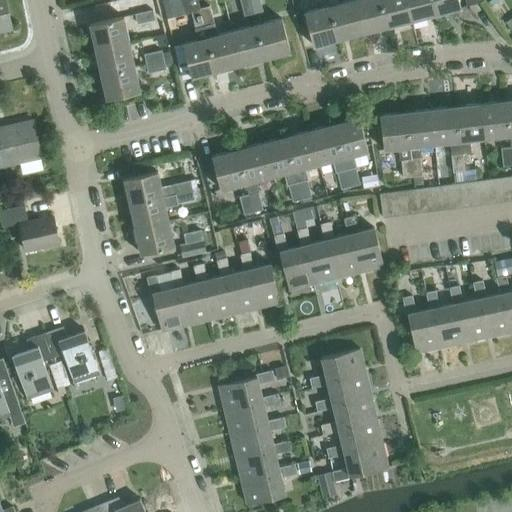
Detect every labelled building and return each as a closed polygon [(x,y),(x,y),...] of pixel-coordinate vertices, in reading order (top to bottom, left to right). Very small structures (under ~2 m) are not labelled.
[(0,0),(0,32),(12,30),(5,0),(0,0)] [(150,0),(118,0),(114,1),(118,18),(123,17),(135,14),(152,10),(150,0)] [(205,26),(200,9),(197,0),(181,0),(185,12),(191,11),(198,39),(183,43),(191,77),(216,71),(208,37),(207,37),(204,26),(205,26)] [(208,0),(197,0),(200,9),(210,6),(208,0)] [(240,0),(244,16),(254,13),(250,0),(240,0)] [(250,0),(254,13),(263,11),(259,0),(250,0)] [(354,0),(349,0),(330,5),(338,39),(363,33),(354,0)] [(380,0),(354,0),(363,33),(387,27),(380,0)] [(380,0),(387,27),(411,20),(406,0),(380,0)] [(406,0),(411,20),(436,14),(432,0),(406,0)] [(432,0),(436,14),(461,8),(458,0),(432,0)] [(313,46),(338,39),(330,5),(305,12),(313,46)] [(200,9),(205,26),(214,24),(210,6),(200,9)] [(137,24),(155,20),(152,10),(135,14),(137,24)] [(95,49),(129,42),(123,17),(118,18),(90,24),(95,49)] [(256,24),(265,58),(290,52),(281,18),(256,24)] [(241,64),(265,58),(256,24),(232,30),(241,64)] [(216,71),(241,64),(232,30),(208,37),(216,71)] [(129,42),(95,49),(101,74),(134,66),(129,42)] [(146,63),(163,59),(161,50),(144,54),(146,63)] [(163,59),(146,63),(148,74),(166,69),(163,59)] [(134,66),(101,74),(106,99),(140,91),(134,66)] [(484,138),(509,135),(505,101),(480,104),(484,138)] [(480,104),(455,107),(461,153),(470,152),(469,140),(484,138),(480,104)] [(461,153),(455,107),(430,109),(434,144),(450,142),(451,154),(461,153)] [(419,146),(434,144),(430,109),(405,112),(411,159),(421,157),(419,146)] [(380,115),(384,150),(400,148),(401,160),(411,159),(405,112),(380,115)] [(346,169),(355,167),(352,155),(368,151),(359,117),(334,124),(346,169)] [(32,122),(0,128),(0,165),(40,156),(32,122)] [(318,164),(333,160),(336,172),(346,169),(334,124),(310,130),(318,164)] [(297,182),(307,179),(304,168),(318,164),(310,130),(285,137),(297,182)] [(270,176),(285,173),(288,184),(297,182),(285,137),(261,143),(270,176)] [(246,183),(245,183),(249,195),(258,192),(255,180),(270,176),(261,143),(237,149),(246,183)] [(501,148),(503,166),(511,165),(511,160),(510,147),(501,148)] [(221,189),(245,183),(246,183),(237,149),(212,156),(221,189)] [(461,153),(451,154),(453,172),(463,171),(461,153)] [(423,176),(421,157),(411,159),(413,177),(423,176)] [(413,177),(411,159),(401,160),(403,178),(413,177)] [(355,167),(346,169),(351,187),(360,184),(355,167)] [(341,189),(351,187),(346,169),(336,172),(341,189)] [(175,194),(173,185),(161,187),(157,171),(124,178),(130,204),(175,194)] [(463,171),(453,172),(454,183),(463,182),(464,182),(463,171)] [(501,202),(511,200),(511,189),(510,176),(498,177),(501,202)] [(490,203),(501,202),(498,177),(486,179),(490,203)] [(297,182),(302,200),(311,197),(307,179),(297,182)] [(478,205),(490,203),(486,179),(475,180),(478,205)] [(466,206),(478,205),(475,180),(464,182),(463,182),(466,206)] [(175,194),(192,190),(190,181),(173,185),(175,194)] [(302,200),(297,182),(288,184),(293,202),(302,200)] [(454,208),(466,206),(463,182),(454,183),(451,184),(454,208)] [(442,210),(454,208),(451,184),(439,185),(442,210)] [(430,211),(442,210),(439,185),(427,187),(430,211)] [(419,213),(430,211),(427,187),(415,188),(419,213)] [(407,214),(419,213),(415,188),(404,190),(407,214)] [(175,194),(177,203),(194,200),(192,190),(175,194)] [(395,216),(407,214),(404,190),(392,191),(395,216)] [(383,217),(395,216),(392,191),(380,193),(383,217)] [(263,210),(258,192),(249,195),(253,212),(263,210)] [(169,221),(165,207),(177,204),(177,203),(175,194),(130,204),(135,228),(169,221)] [(253,212),(249,195),(239,197),(244,215),(253,212)] [(25,205),(0,210),(0,220),(1,227),(20,223),(26,250),(59,243),(53,216),(29,221),(25,205)] [(350,233),(360,272),(384,266),(374,228),(358,232),(354,216),(344,219),(348,234),(350,233)] [(169,221),(135,228),(141,253),(174,246),(169,221)] [(306,221),(296,224),(297,230),(307,228),(307,226),(306,221)] [(272,224),(274,233),(283,231),(281,222),(272,224)] [(350,233),(348,234),(348,235),(334,238),(330,222),(321,225),(325,240),(327,239),(336,278),(360,272),(350,233)] [(327,239),(325,240),(311,244),(307,228),(297,230),(301,246),(304,245),(313,283),(336,278),(327,239)] [(186,244),(204,240),(201,230),(184,234),(186,244)] [(304,245),(301,246),(288,249),(284,234),(274,236),(278,253),(280,252),(289,289),(313,283),(304,245)] [(204,240),(186,244),(180,245),(183,257),(206,251),(204,240)] [(247,240),(240,242),(242,254),(250,252),(247,240)] [(215,254),(215,255),(216,260),(226,258),(225,251),(215,254)] [(246,269),(256,308),(280,302),(271,265),(254,269),(250,252),(242,254),(241,254),(245,270),(246,269)] [(497,276),(511,272),(511,257),(494,261),(497,276)] [(246,269),(245,270),(245,271),(231,274),(227,258),(216,260),(220,276),(223,275),(232,313),(256,308),(246,269)] [(223,275),(220,276),(221,277),(207,280),(203,263),(194,266),(198,281),(200,281),(209,319),(232,313),(223,275)] [(200,281),(198,281),(198,282),(183,286),(179,269),(170,271),(174,287),(176,286),(186,325),(209,319),(200,281)] [(176,286),(174,287),(174,288),(160,291),(156,275),(146,277),(151,294),(153,294),(162,331),(186,325),(176,286)] [(502,293),(510,331),(511,331),(511,291),(510,291),(507,276),(497,278),(500,294),(502,293)] [(502,293),(500,294),(487,297),(483,281),(473,284),(476,299),(479,298),(487,337),(510,331),(502,293)] [(479,298),(476,299),(462,302),(459,287),(449,289),(453,304),(455,304),(464,342),(487,337),(479,298)] [(455,304),(453,304),(439,307),(436,292),(426,294),(429,309),(432,308),(440,347),(464,342),(455,304)] [(432,308),(429,309),(416,312),(412,297),(402,299),(403,305),(405,314),(406,316),(408,316),(416,352),(440,347),(432,308)] [(403,305),(396,307),(398,315),(405,314),(403,305)] [(45,332),(53,357),(63,353),(73,383),(100,374),(84,330),(66,336),(63,326),(45,332)] [(43,360),(53,357),(45,332),(26,339),(30,348),(12,355),(27,398),(53,389),(43,360)] [(326,382),(365,372),(360,348),(320,358),(324,374),(309,378),(311,387),(327,384),(326,382)] [(0,358),(0,418),(21,412),(3,358),(0,358)] [(55,361),(63,383),(69,381),(62,358),(55,361)] [(57,385),(63,383),(55,361),(49,363),(57,385)] [(275,369),(277,379),(287,377),(285,367),(275,369)] [(117,368),(105,372),(108,381),(120,377),(117,368)] [(219,385),(224,409),(262,400),(262,397),(258,384),(274,380),(272,370),(256,374),(256,376),(219,385)] [(326,382),(327,384),(330,398),(315,402),(317,411),(332,408),(331,405),(371,396),(365,372),(326,382)] [(268,423),(267,420),(264,407),(280,403),(277,393),(262,397),(262,400),(224,409),(230,432),(268,423)] [(122,395),(112,398),(116,411),(126,409),(122,395)] [(331,405),(332,408),(335,420),(320,424),(322,434),(338,431),(337,428),(377,419),(371,396),(331,405)] [(273,447),(273,444),(269,430),(285,427),(283,416),(267,420),(268,423),(230,432),(235,456),(273,447)] [(337,428),(338,431),(341,445),(326,449),(328,458),(343,454),(343,452),(382,442),(377,419),(337,428)] [(279,470),(278,467),(275,454),(291,450),(289,440),(273,444),(273,447),(235,456),(241,479),(279,470)] [(343,452),(343,454),(347,467),(331,471),(334,481),(351,477),(350,475),(388,466),(382,442),(343,452)] [(297,463),(299,474),(312,471),(309,460),(297,463)] [(241,479),(247,503),(285,494),(281,477),(297,473),(294,463),(278,467),(279,470),(241,479)] [(317,474),(320,486),(332,482),(330,472),(317,474)] [(102,511),(145,511),(140,498),(122,505),(118,496),(99,504),(102,511)] [(0,511),(14,511),(12,506),(4,510),(0,501),(0,511)]
